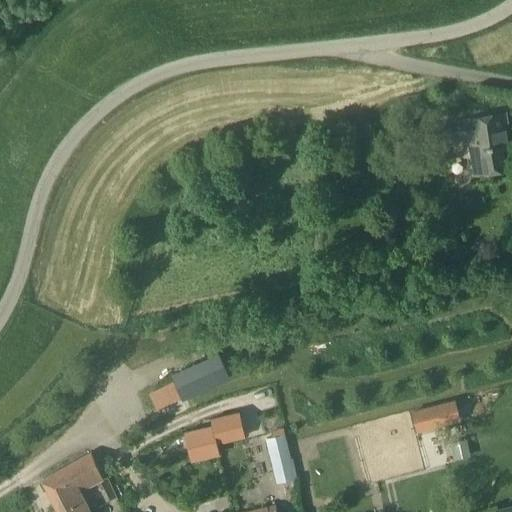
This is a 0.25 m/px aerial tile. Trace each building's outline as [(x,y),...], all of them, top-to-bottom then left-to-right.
[(511,140),(510,141),(506,113),(465,119),(434,124),(437,144),(467,139),(473,175),(511,168),(511,140)] [(333,309),(323,311),(326,325),(336,323),(333,309)] [(184,365),(193,392),(226,381),(217,354),(184,365)] [(173,375),(149,386),(158,408),(183,397),(173,375)] [(413,408),(416,429),(463,422),(460,400),(413,408)] [(239,412),(211,419),(213,426),(217,443),(244,436),(239,412)] [(213,426),(185,432),(192,460),(220,454),(217,443),(213,426)] [(284,435),(273,437),(279,464),(283,463),(290,461),(284,435)] [(463,438),(451,441),(455,458),(467,456),(463,438)] [(104,481),(89,454),(41,480),(58,511),(89,511),(80,493),(104,481)] [(279,464),(272,466),(277,483),(287,481),(283,463),(279,464)]
